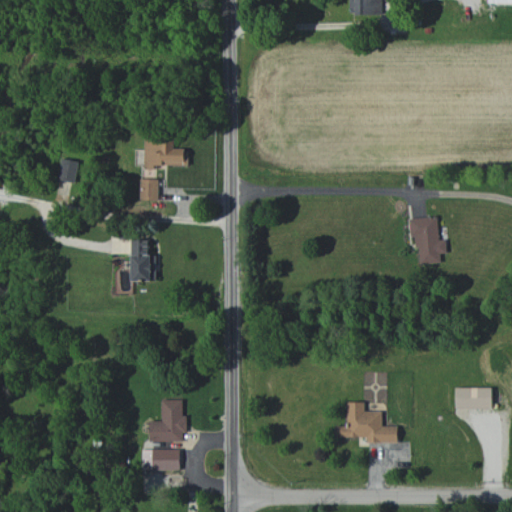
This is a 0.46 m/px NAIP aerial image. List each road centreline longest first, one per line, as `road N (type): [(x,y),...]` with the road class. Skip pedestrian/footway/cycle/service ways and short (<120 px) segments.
road 1 (tertiary): [(229,511),(228,0)]
road 2 (tertiary): [(511,494),(230,495)]
